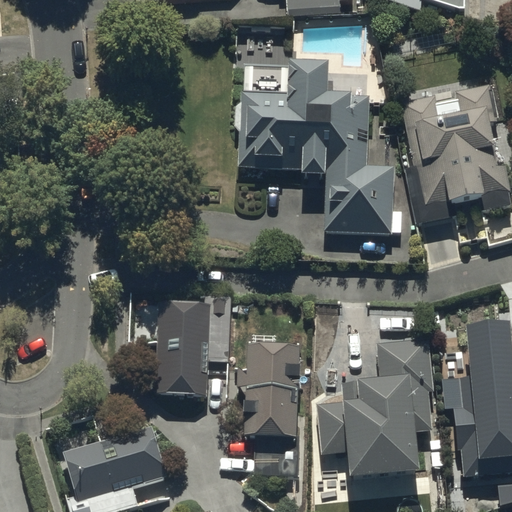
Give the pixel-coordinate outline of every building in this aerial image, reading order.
[(285,0),(286,18),(338,18),(338,3),(350,3),(350,0),(285,0)] [(379,0),(418,13),(418,0),(424,0),(455,10),(463,11),(463,0),(379,0)] [(326,65),(285,63),(285,94),(239,93),(239,105),(233,110),(234,128),(237,134),(236,169),(297,172),(297,175),(325,176),(323,231),(399,234),(400,212),(390,211),(391,169),(364,168),(366,98),(349,97),(349,95),(324,94),(326,65)] [(402,168),(414,224),(455,217),(452,201),(480,196),(482,211),(511,206),(504,167),(494,169),(485,124),(496,122),(489,87),(476,90),(474,78),(410,90),(412,101),(400,103),(412,167),(402,168)] [(203,304),(170,303),(129,301),(127,344),(155,345),(153,394),(206,396),(207,360),(227,361),(230,297),(203,296),(203,304)] [(344,453),(347,478),(415,471),(411,434),(430,432),(426,392),(431,392),(426,342),(374,347),(377,379),(354,382),(354,383),(340,385),(342,403),(316,405),(321,455),(344,453)] [(253,437),(252,476),(297,477),(298,436),(295,436),(297,346),(246,344),(245,369),(238,369),(238,389),(243,390),(243,402),(241,402),(240,415),(244,415),(243,436),(253,437)] [(64,496),(68,511),(122,511),(137,508),(132,488),(163,479),(149,429),(100,442),(93,416),(47,429),(58,468),(66,466),(74,493),(64,496)]
